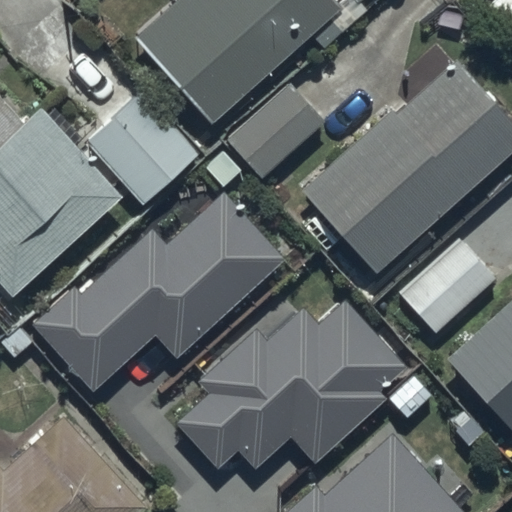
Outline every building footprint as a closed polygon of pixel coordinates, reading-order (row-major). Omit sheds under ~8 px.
[(212,124),(340,10),(331,0),(178,0),(136,38),(212,124)] [(511,127),(452,59),(300,191),(373,275),(511,154),(511,127)] [(324,127),(287,83),(223,138),(228,145),(204,166),(223,188),(247,168),(260,182),(324,127)] [(141,94),(86,143),(141,205),(196,155),(141,94)] [(0,286),(10,297),(120,198),(40,108),(22,125),(0,100),(0,286)] [(69,285),(28,323),(92,392),(152,336),(176,362),(285,261),(223,195),(173,242),(155,223),(78,294),(69,285)] [(458,244),(396,298),(430,336),(491,282),(458,244)] [(511,293),(441,360),(511,436),(511,293)] [(402,366),(342,300),(317,322),(304,308),(267,341),(257,330),(195,386),(205,398),(175,425),(217,471),(237,453),(254,472),(290,439),(312,464),(383,400),(375,390),(402,366)] [(0,511),(145,511),(146,511),(62,417),(1,471),(0,469),(0,511)] [(456,511),(387,437),(322,497),(313,487),(286,511),(456,511)]
